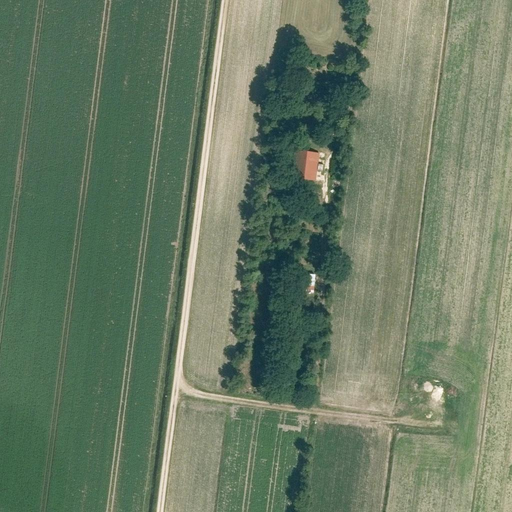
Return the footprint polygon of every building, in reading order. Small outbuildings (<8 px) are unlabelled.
[(319,133),(334,133),(334,122),(319,121),(319,133)] [(319,150),(294,148),(291,176),(316,179),(319,150)] [(340,179),(332,178),(331,186),(339,187),(340,179)] [(297,206),(289,205),(288,217),(296,217),(297,206)] [(314,284),(315,272),(298,271),(297,283),(314,284)]
